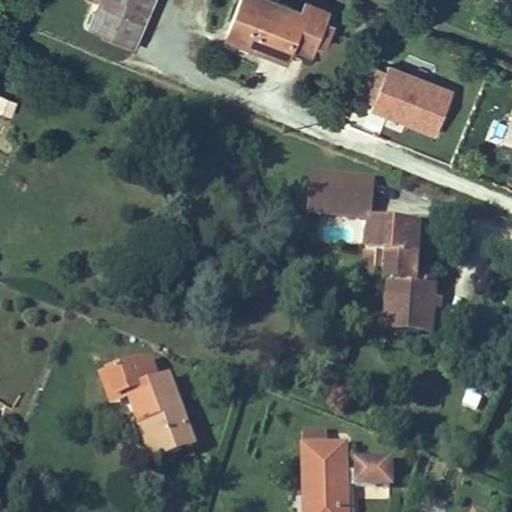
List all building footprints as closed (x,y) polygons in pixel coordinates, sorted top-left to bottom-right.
[(148,0),(98,0),(87,27),(130,44),(148,0)] [(302,1),(299,11),(268,0),(234,0),(222,35),(291,61),(295,52),(315,59),(332,12),(302,1)] [(375,109),(389,72),(368,64),(354,101),(375,109)] [(439,138),(457,90),(391,65),(389,72),(375,109),(373,113),(439,138)] [(511,115),(500,144),(511,148),(511,115)] [(308,200),(368,203),(369,179),(309,175),(308,200)] [(361,220),(367,221),(368,203),(308,200),(307,218),(361,220)] [(413,286),(417,223),(367,221),(361,220),(359,257),(375,258),(374,281),(373,291),(378,291),(376,337),(428,340),(430,313),(431,301),(431,287),(413,286)] [(358,280),(374,281),(375,258),(359,257),(358,280)] [(438,301),(431,301),(430,313),(438,313),(438,301)] [(147,367),(102,385),(110,405),(124,400),(136,431),(142,429),(157,467),(193,453),(165,383),(155,388),(147,367)] [(157,467),(142,429),(136,431),(151,469),(157,467)] [(297,434),(297,449),(325,448),(324,433),(297,434)] [(344,469),(343,448),(325,448),(297,449),(298,503),(306,502),(306,511),(344,511),(345,499),(344,469)] [(388,468),(344,469),(345,499),(389,498),(388,468)] [(306,511),(306,502),(298,503),(298,511),(306,511)]
